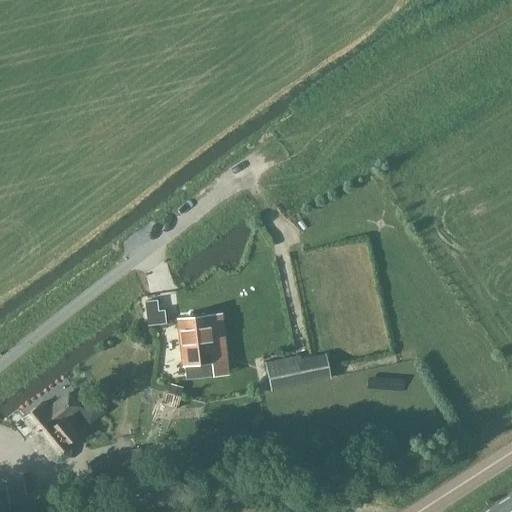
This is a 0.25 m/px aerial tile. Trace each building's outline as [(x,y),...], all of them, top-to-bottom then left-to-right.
[(147,313),(156,313),(155,302),(146,302),(147,313)] [(178,321),(182,352),(185,380),(215,376),(210,340),(222,338),(220,316),(178,321)] [(143,350),(145,346),(136,341),(134,345),(143,350)] [(264,368),(265,368),(270,390),(330,377),(325,355),(297,361),(295,350),(262,357),(264,368)] [(106,393),(115,401),(122,392),(113,384),(106,393)] [(169,385),(166,394),(178,397),(181,388),(169,385)] [(63,419),(78,407),(67,394),(47,411),(41,403),(24,417),(35,431),(30,435),(50,460),(56,463),(62,462),(68,457),(70,451),(68,446),(67,444),(77,436),(63,419)] [(166,394),(164,404),(175,408),(178,397),(166,394)] [(90,462),(95,482),(134,472),(129,452),(90,462)] [(146,494),(141,475),(110,483),(115,502),(146,494)] [(51,511),(52,511),(48,490),(7,498),(9,511),(51,511)]
